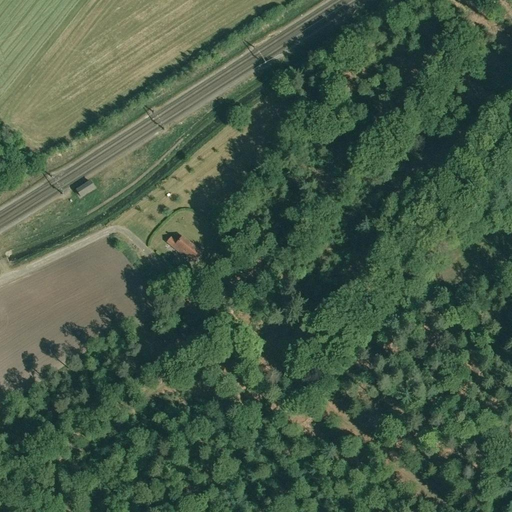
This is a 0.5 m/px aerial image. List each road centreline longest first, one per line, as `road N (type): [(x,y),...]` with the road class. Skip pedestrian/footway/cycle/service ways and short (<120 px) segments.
road 1 (track): [(452,511),(235,330),(0,485)]
road 2 (track): [(511,125),(294,378)]
